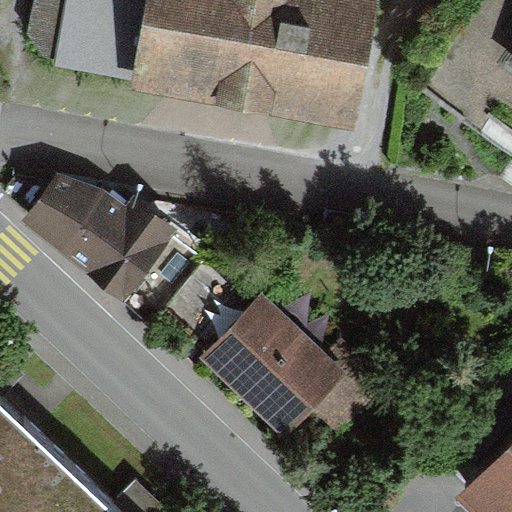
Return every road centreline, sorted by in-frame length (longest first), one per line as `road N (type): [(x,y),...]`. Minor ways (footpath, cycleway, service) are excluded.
road 1 (residential): [(0,137),(27,134),(511,214)]
road 2 (residential): [(0,251),(273,511)]
